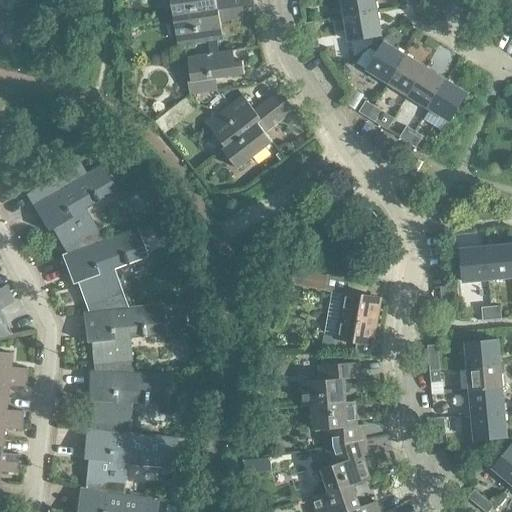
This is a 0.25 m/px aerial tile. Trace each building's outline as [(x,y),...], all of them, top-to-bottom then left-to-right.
[(171,0),(173,15),(244,5),(254,3),(253,0),(220,0),(221,0),(216,1),(215,0),(171,0)] [(377,10),(375,0),(341,0),(344,15),(377,10)] [(208,41),(208,47),(209,53),(220,51),(219,39),(224,39),(221,20),(245,17),(244,5),(173,15),(177,45),(208,41)] [(349,40),(381,34),(377,10),(344,15),(349,40)] [(315,21),(304,23),(307,36),(317,34),(315,21)] [(317,34),(307,36),(309,49),(319,47),(317,34)] [(404,54),(383,40),(366,69),(387,82),(404,54)] [(234,49),(220,51),(209,53),(187,56),(191,80),(188,80),(190,93),(219,89),(217,77),(245,73),(244,60),(235,61),(234,49)] [(425,66),(404,54),(387,82),(407,95),(425,66)] [(343,78),(351,72),(345,64),(337,70),(343,78)] [(407,95),(428,107),(445,79),(425,66),(407,95)] [(428,107),(449,121),(467,92),(445,79),(428,107)] [(254,109),(242,94),(206,122),(225,146),(287,98),(281,89),(254,109)] [(295,109),(287,98),(225,146),(222,148),(238,168),(273,140),(263,127),(273,119),(276,123),(295,109)] [(373,105),(365,100),(358,112),(366,117),(373,105)] [(373,105),(366,117),(387,130),(394,118),(373,105)] [(164,134),(171,129),(162,116),(155,121),(164,134)] [(415,131),(406,126),(399,137),(407,142),(415,131)] [(415,131),(407,142),(416,147),(423,136),(415,131)] [(75,177),(69,167),(24,193),(46,230),(51,227),(66,252),(101,240),(83,208),(115,190),(99,163),(75,177)] [(135,227),(101,240),(66,252),(60,254),(71,283),(76,281),(87,311),(126,307),(125,307),(111,269),(146,255),(135,227)] [(489,279),(511,276),(511,272),(509,244),(485,246),(489,279)] [(489,279),(485,246),(461,249),(464,281),(489,279)] [(292,269),(291,270),(287,269),(285,279),(290,280),(289,283),(325,290),(328,276),(292,269)] [(0,298),(9,293),(5,285),(0,288),(0,298)] [(458,300),(457,285),(440,287),(442,302),(458,300)] [(379,298),(346,292),(338,336),(371,342),(379,298)] [(0,313),(0,307),(13,301),(9,293),(0,298),(0,323),(4,321),(0,313)] [(89,342),(92,370),(92,371),(130,372),(126,337),(163,333),(160,303),(125,307),(126,307),(87,311),(81,312),(84,342),(89,342)] [(491,306),(492,320),(502,319),(500,305),(491,306)] [(491,306),(481,307),(482,321),(492,320),(491,306)] [(339,337),(338,337),(324,334),(323,334),(320,349),(337,352),(339,337)] [(498,340),(465,343),(468,368),(500,365),(498,340)] [(428,358),(439,357),(438,345),(427,346),(428,358)] [(0,374),(26,377),(27,368),(9,366),(11,353),(0,351),(0,374)] [(318,365),(319,380),(302,381),(303,404),(312,404),(344,401),(342,378),(359,377),(358,362),(335,364),(334,353),(320,355),(321,365),(318,365)] [(440,370),(439,357),(428,358),(429,371),(440,370)] [(500,365),(468,368),(470,391),(502,388),(500,365)] [(90,401),(89,428),(89,429),(127,434),(128,433),(129,402),(165,404),(167,373),(130,372),(92,371),(92,370),(87,370),(86,401),(90,401)] [(430,380),(441,379),(440,370),(429,371),(430,380)] [(0,374),(0,395),(6,396),(8,384),(25,386),(26,377),(0,374)] [(505,412),(502,388),(470,391),(472,415),(505,412)] [(448,393),(432,395),(433,403),(449,402),(448,393)] [(6,396),(0,395),(0,417),(22,420),(23,411),(5,409),(6,396)] [(352,400),(344,401),(312,404),(314,427),(323,427),(324,447),(365,439),(363,424),(354,424),(352,400)] [(505,412),(472,415),(474,440),(507,437),(505,412)] [(0,417),(0,439),(2,440),(3,428),(21,430),(22,420),(0,417)] [(445,430),(444,417),(434,418),(435,431),(445,430)] [(86,458),(83,487),(83,488),(122,494),(122,493),(125,463),(173,468),(176,437),(128,433),(127,434),(89,429),(89,428),(84,428),(81,458),(86,458)] [(446,443),(445,430),(435,431),(436,444),(446,443)] [(2,440),(0,439),(0,461),(17,463),(18,454),(1,452),(2,440)] [(365,439),(324,447),(331,466),(322,468),(330,491),(352,483),(352,485),(368,479),(361,457),(370,454),(365,439)] [(511,484),(511,445),(493,469),(511,485),(511,484)] [(17,463),(0,461),(0,470),(16,472),(17,463)] [(352,483),(330,491),(313,496),(318,511),(379,511),(376,501),(360,506),(352,485),(352,483)] [(83,487),(79,487),(74,511),(155,511),(158,499),(122,493),(122,494),(83,488),(83,487)] [(477,505),(484,497),(474,489),(468,497),(477,505)] [(488,511),(494,506),(484,497),(477,505),(485,511),(488,511)]
